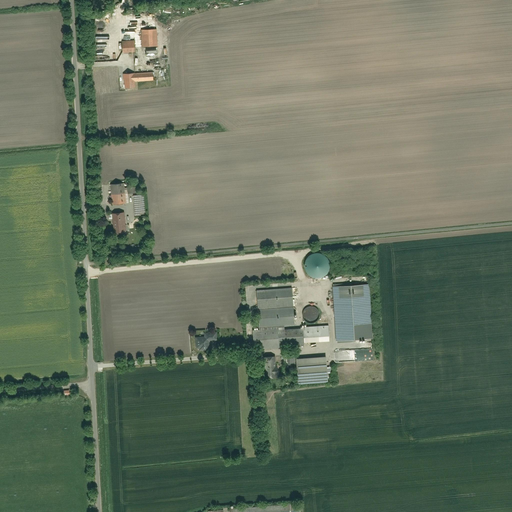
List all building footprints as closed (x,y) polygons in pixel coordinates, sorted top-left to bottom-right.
[(140,30),(141,48),(145,48),(156,47),(155,29),(140,30)] [(120,42),(120,54),(136,54),(136,42),(120,42)] [(135,87),(134,81),(152,80),(152,71),(134,72),(134,67),(122,67),(123,88),(135,87)] [(110,185),(112,205),(126,204),(125,194),(125,188),(124,183),(110,185)] [(133,196),(134,217),(145,216),(144,195),(133,196)] [(112,214),(108,214),(108,219),(112,219),(114,234),(126,233),(124,213),(112,214)] [(334,287),(337,342),(372,340),(369,285),(334,287)] [(252,331),(253,350),(303,347),(303,342),(328,340),(327,326),(294,328),(291,289),(256,291),(259,330),(252,331)] [(303,321),(305,324),(310,326),(316,324),(320,321),(322,315),(320,310),(317,306),(312,304),(306,306),(302,310),(301,315),(303,321)] [(204,337),(194,338),(195,349),(198,349),(198,351),(208,350),(208,341),(216,341),(216,333),(204,334),(204,337)] [(275,376),(278,376),(278,367),(275,367),(274,356),(261,357),(263,379),(276,378),(275,376)] [(294,359),(296,385),(327,382),(326,357),(294,359)]
